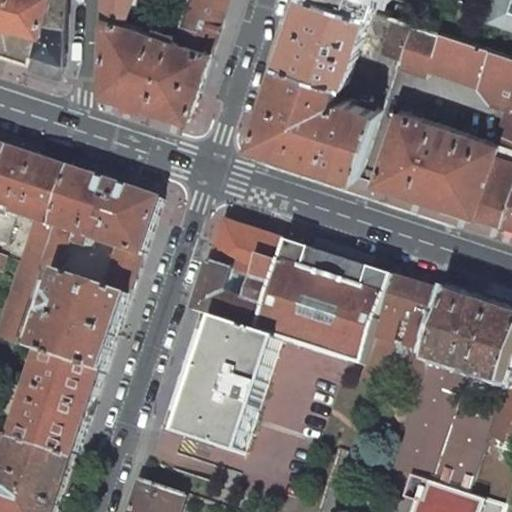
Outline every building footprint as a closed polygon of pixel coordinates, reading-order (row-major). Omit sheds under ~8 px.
[(0,0),(0,22),(39,32),(30,68),(64,79),(65,78),(67,0),(0,0)] [(106,0),(104,92),(108,93),(192,119),(230,0),(106,0)] [(344,0),(303,0),(283,60),(343,80),(350,82),(374,10),(348,1),(344,0)] [(344,0),(348,1),(374,10),(379,12),(383,0),(344,0)] [(511,0),(498,0),(492,19),(511,26),(511,0)] [(413,22),(391,15),(388,24),(393,25),(383,53),(401,58),(413,22)] [(402,110),(378,180),(381,181),(505,222),(511,200),(511,55),(413,22),(401,58),(398,66),(429,76),(431,70),(481,87),(494,102),(509,107),(497,141),(402,110)] [(257,140),(362,175),(384,109),(352,98),(337,101),(339,93),(343,80),(283,60),(257,140)] [(0,183),(12,148),(0,144),(0,183)] [(40,221),(1,338),(18,343),(43,266),(75,169),(45,159),(12,148),(0,183),(0,274),(1,274),(7,256),(0,253),(0,240),(8,243),(19,213),(40,221)] [(113,290),(134,297),(147,257),(167,199),(75,169),(43,266),(62,273),(75,232),(82,235),(79,243),(93,247),(96,239),(125,249),(113,290)] [(293,242),(230,222),(200,312),(223,320),(243,326),(251,301),(231,295),(239,272),(263,280),(256,303),(271,308),(293,242)] [(286,340),(369,367),(379,336),(387,313),(399,277),(294,243),(293,242),(271,308),(256,303),(251,301),(243,326),(286,340)] [(62,273),(36,349),(45,352),(108,373),(134,297),(113,290),(62,273)] [(455,295),(399,277),(387,313),(379,336),(396,342),(397,343),(405,320),(430,327),(443,332),(455,295)] [(511,374),(511,313),(455,295),(443,332),(433,360),(509,385),(510,379),(511,374)] [(243,326),(223,320),(185,435),(248,455),(286,340),(243,326)] [(443,332),(430,327),(424,344),(419,343),(415,354),(433,360),(443,332)] [(396,342),(379,336),(369,367),(364,381),(381,387),(396,342)] [(45,352),(16,438),(78,459),(108,373),(45,352)] [(501,408),(425,384),(420,399),(397,468),(471,493),(501,408)] [(0,511),(60,511),(78,459),(16,438),(0,432),(0,453),(4,455),(10,455),(7,466),(0,463),(0,511)] [(511,494),(511,463),(504,460),(491,500),(508,506),(511,494)] [(183,511),(189,495),(144,480),(132,511),(183,511)] [(491,500),(489,499),(484,511),(506,511),(508,506),(491,500)]
